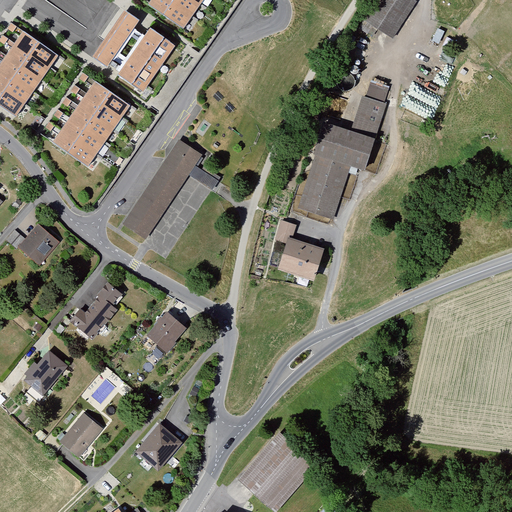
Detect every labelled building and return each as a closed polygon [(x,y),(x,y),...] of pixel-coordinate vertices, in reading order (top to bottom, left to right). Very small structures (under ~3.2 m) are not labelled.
[(149,0),(147,4),(182,29),(202,0),(149,0)] [(393,40),(417,2),(413,0),(376,0),(363,21),(393,40)] [(126,11),(93,59),(107,69),(110,65),(121,72),(119,75),(144,93),(176,47),(149,28),(145,35),(138,30),(143,23),(126,11)] [(21,32),(0,60),(0,108),(13,118),(57,57),(21,32)] [(357,49),(346,43),(339,56),(351,62),(357,49)] [(315,156),(298,209),(334,220),(350,168),(365,173),(387,105),(384,104),(390,87),(372,81),(365,98),(362,97),(351,132),(324,123),(313,156),(315,156)] [(93,83),(50,142),(86,167),(128,108),(93,83)] [(179,140),(122,225),(146,240),(189,176),(211,190),(217,180),(196,166),(203,155),(179,140)] [(275,240),(287,244),(278,271),(314,283),(324,250),(293,239),(297,226),(282,220),(275,240)] [(6,242),(40,269),(61,244),(36,223),(23,238),(15,232),(6,242)] [(119,294),(105,283),(95,296),(97,297),(83,314),(78,309),(67,323),(91,342),(118,309),(112,304),(119,294)] [(299,305),(293,302),(290,309),(296,312),(299,305)] [(184,329),(164,313),(160,317),(158,315),(152,322),(155,324),(146,335),(165,351),(184,329)] [(25,378),(22,381),(42,397),(66,367),(48,352),(37,365),(33,362),(22,376),(25,378)] [(81,414),(58,442),(77,459),(102,430),(81,414)] [(184,440),(160,421),(137,449),(159,468),(184,440)] [(277,433),(235,480),(271,511),(274,511),(315,467),(277,433)]
